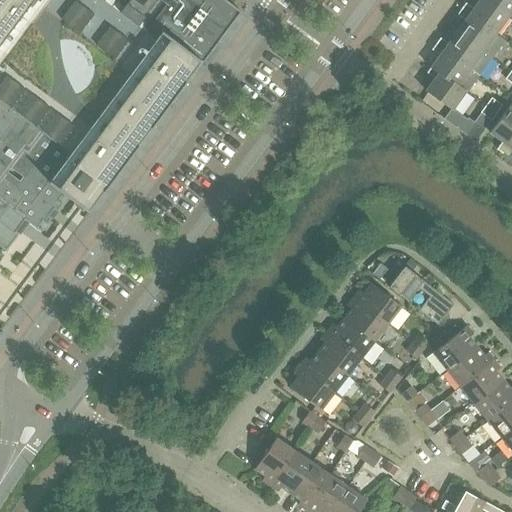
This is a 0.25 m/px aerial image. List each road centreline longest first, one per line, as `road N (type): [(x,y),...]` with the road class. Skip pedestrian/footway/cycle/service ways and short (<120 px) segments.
road 1 (tertiary): [(61,412),(369,0)]
road 2 (tertiary): [(284,0),(2,383)]
